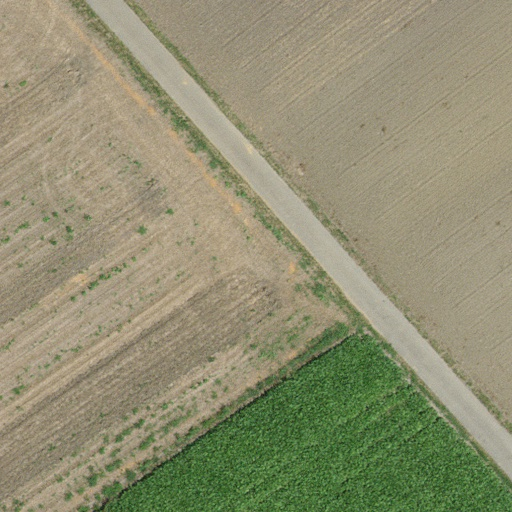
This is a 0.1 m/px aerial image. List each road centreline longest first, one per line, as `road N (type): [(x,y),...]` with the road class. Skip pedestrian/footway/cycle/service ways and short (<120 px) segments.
road 1 (track): [(99,0),(511,460)]
road 2 (track): [(0,478),(373,306)]
